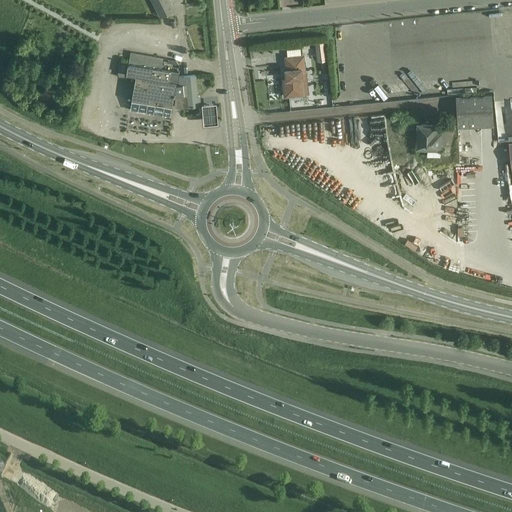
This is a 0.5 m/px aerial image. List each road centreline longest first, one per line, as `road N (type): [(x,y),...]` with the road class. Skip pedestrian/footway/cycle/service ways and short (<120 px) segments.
road 1 (motorway): [(511,492),(262,403),(0,286)]
road 2 (motorway): [(0,325),(225,427),(452,511)]
road 3 (tertiary): [(511,369),(240,312),(224,283),(228,253)]
road 4 (primary): [(511,317),(368,275),(262,232)]
road 5 (unclassified): [(224,28),(455,0)]
road 6 (primary): [(202,210),(0,127)]
road 7 (unclassified): [(174,511),(0,435)]
